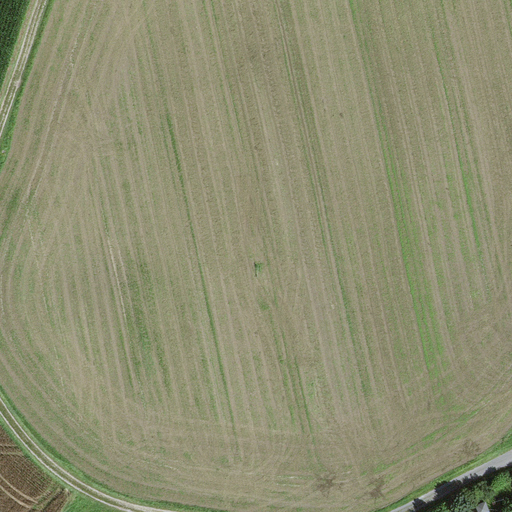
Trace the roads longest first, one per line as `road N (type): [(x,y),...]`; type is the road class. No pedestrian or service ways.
road 1 (track): [(0,402),(48,462),(89,492),(138,511)]
road 2 (track): [(42,0),(0,131)]
